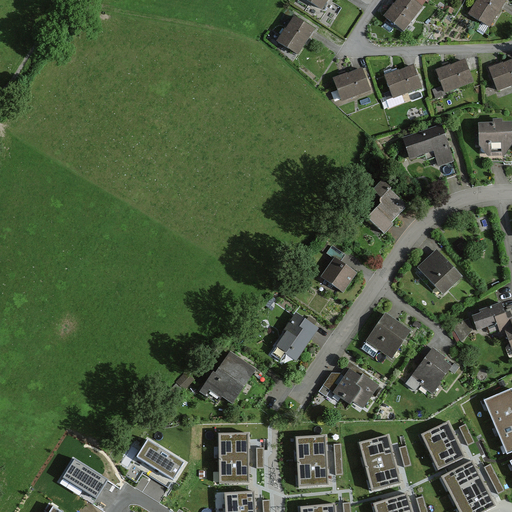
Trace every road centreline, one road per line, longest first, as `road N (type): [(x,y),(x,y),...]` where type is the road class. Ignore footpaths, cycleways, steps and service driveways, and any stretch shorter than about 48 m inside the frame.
road 1 (residential): [(511,191),(469,196),(430,214),(298,400)]
road 2 (residential): [(379,0),(354,36),(361,50),(511,43)]
